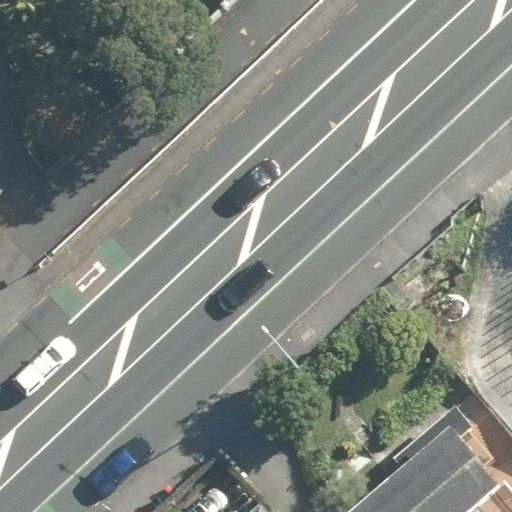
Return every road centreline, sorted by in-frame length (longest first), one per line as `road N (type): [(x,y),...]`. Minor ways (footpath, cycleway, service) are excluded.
road 1 (primary): [(498,0),(0,466)]
road 2 (unknown): [(145,330),(297,511)]
